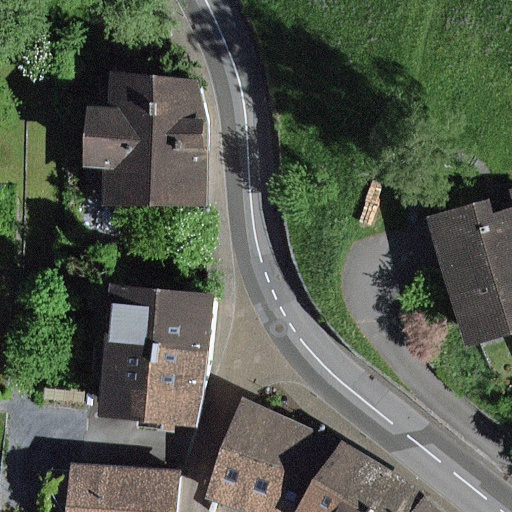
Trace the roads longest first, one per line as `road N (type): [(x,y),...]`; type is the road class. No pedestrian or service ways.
road 1 (residential): [(208,0),(233,68),(278,306)]
road 2 (residential): [(278,306),(303,346),(341,381),(505,511)]
road 3 (residential): [(278,306),(216,469),(209,511)]
